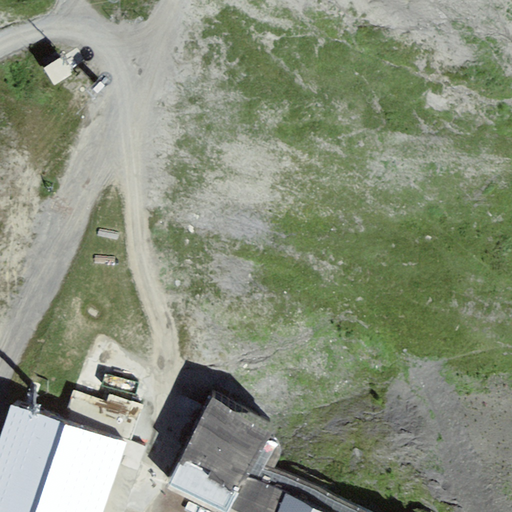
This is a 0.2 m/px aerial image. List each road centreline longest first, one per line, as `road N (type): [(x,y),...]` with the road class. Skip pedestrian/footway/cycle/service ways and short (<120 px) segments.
road 1 (track): [(128,180),(151,55),(101,37),(49,33),(0,54)]
road 2 (track): [(128,180),(11,357),(0,389)]
